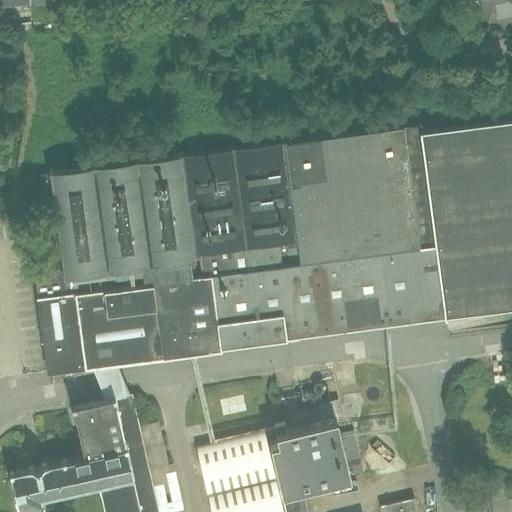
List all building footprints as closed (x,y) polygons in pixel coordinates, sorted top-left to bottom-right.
[(511,0),(479,0),(482,14),(511,7),(511,0)] [(511,118),(422,131),(421,123),(286,141),(286,143),(183,156),(182,155),(51,172),(51,174),(41,176),(49,237),(45,237),(50,276),(35,278),(47,372),(221,349),(221,346),(445,316),(445,315),(511,305),(511,118)] [(83,454),(9,472),(18,510),(40,505),(38,498),(94,485),(100,511),(304,511),(299,486),(346,474),(362,471),(353,430),(337,434),(333,418),(286,429),(284,419),(274,422),(278,439),(268,442),(284,511),(167,511),(179,509),(183,508),(173,464),(169,465),(159,421),(139,426),(132,393),(129,394),(115,397),(115,395),(114,395),(106,397),(72,405),(83,454)] [(282,511),(264,430),(196,446),(210,511),(282,511)] [(380,511),(417,511),(414,497),(379,505),(380,511)]
